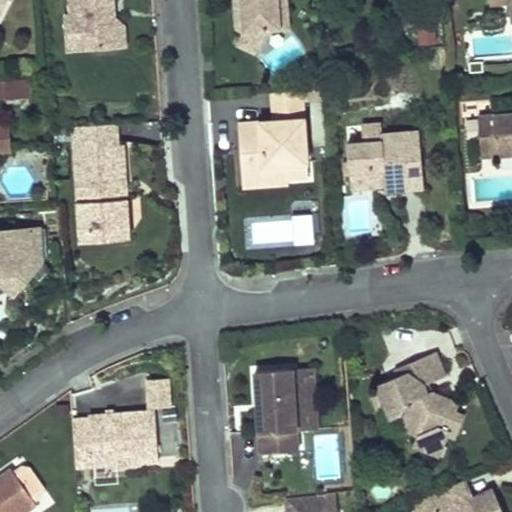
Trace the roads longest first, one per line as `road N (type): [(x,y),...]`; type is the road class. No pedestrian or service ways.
road 1 (residential): [(196,303),(177,0)]
road 2 (residential): [(457,270),(196,303)]
road 3 (residential): [(196,303),(114,331),(0,401)]
road 4 (residential): [(215,508),(196,303)]
road 5 (residential): [(511,394),(457,270)]
